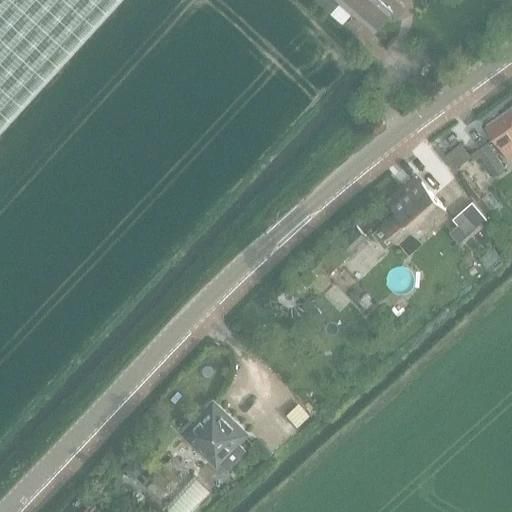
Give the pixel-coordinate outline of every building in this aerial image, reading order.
[(0,0),(0,125),(80,39),(114,0),(0,0)] [(315,0),(341,23),(353,10),(374,29),(386,16),(391,20),(396,19),(404,9),(403,4),(398,0),(315,0)] [(511,106),(485,125),(509,160),(511,158),(511,106)] [(486,141),(475,148),(494,177),(505,170),(486,141)] [(444,165),(455,179),(476,162),(465,148),(444,165)] [(416,235),(446,209),(421,181),(392,207),(396,212),(381,224),(397,241),(411,229),(416,235)] [(488,220),(472,202),(452,218),(468,237),(488,220)] [(366,236),(356,226),(341,242),(350,252),(366,236)] [(212,397),(179,432),(216,468),(220,463),(226,469),(246,448),(240,442),(249,433),(212,397)] [(134,458),(124,469),(135,479),(141,472),(141,465),(134,458)] [(174,511),(193,511),(214,491),(198,476),(168,506),(174,511)] [(101,511),(91,502),(79,511),(101,511)]
